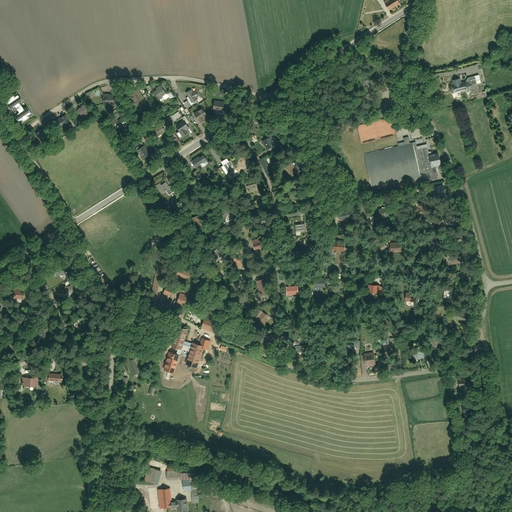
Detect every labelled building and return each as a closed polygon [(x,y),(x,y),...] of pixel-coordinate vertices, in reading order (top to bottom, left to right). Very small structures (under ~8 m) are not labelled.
[(389,11),(400,5),(397,0),(389,0),(384,3),(389,11)] [(430,36),(433,44),(440,42),(451,48),(476,40),(482,31),(477,17),(489,13),(486,4),(483,5),(483,8),(480,9),(477,3),(469,0),(458,0),(457,0),(456,0),(448,0),(446,4),(434,24),(436,25),(430,36)] [(386,76),(378,71),(375,77),(383,82),(386,76)] [(363,78),(363,81),(365,83),(368,84),(371,83),(372,81),(372,78),(371,75),(368,75),(365,75),(363,78)] [(472,86),(476,85),(475,77),(459,81),(459,80),(452,81),(453,85),(449,86),(451,95),(464,91),(468,93),(472,86)] [(160,85),(153,90),(159,99),(166,94),(160,85)] [(131,94),(137,103),(144,98),(138,89),(131,94)] [(192,89),(186,92),(192,102),(197,99),(196,97),(199,95),(196,90),(194,92),(192,89)] [(14,115),(19,121),(31,114),(26,107),(24,109),(20,102),(21,101),(16,93),(8,98),(8,100),(5,101),(10,109),(12,108),(16,114),(14,115)] [(104,104),(113,103),(113,94),(104,94),(104,104)] [(214,101),(212,110),(224,112),(226,104),(214,101)] [(76,110),(80,117),(88,112),(84,106),(76,110)] [(199,122),(209,117),(203,108),(193,114),(199,122)] [(179,112),(172,116),(175,120),(181,116),(179,112)] [(118,122),(122,128),(134,120),(130,114),(118,122)] [(52,123),(56,129),(66,123),(62,117),(52,123)] [(186,130),(190,128),(185,121),(174,128),(181,138),(188,133),(186,130)] [(161,124),(153,129),(157,136),(165,130),(161,124)] [(35,133),(40,141),(48,136),(43,128),(35,133)] [(272,138),(264,142),(266,146),(268,145),(270,149),(276,146),(272,138)] [(418,151),(416,143),(411,144),(420,181),(438,177),(436,165),(433,166),(430,154),(428,154),(427,149),(418,151)] [(411,144),(363,155),(372,192),(420,181),(411,144)] [(142,159),(150,154),(144,146),(136,151),(142,159)] [(442,164),(439,152),(430,154),(433,166),(436,165),(442,164)] [(204,155),(201,157),(200,156),(193,161),(197,167),(208,160),(204,155)] [(231,160),(225,164),(227,168),(229,167),(235,177),(242,173),(235,162),(233,163),(231,160)] [(294,164),(288,168),(291,173),(292,172),(294,174),(298,171),(294,164)] [(189,177),(186,179),(187,181),(185,183),(190,191),(196,187),(189,177)] [(175,184),(171,186),(168,181),(163,184),(170,195),(177,191),(174,188),(176,186),(175,184)] [(257,183),(248,185),(249,190),(255,188),(256,191),(259,190),(257,183)] [(443,184),(433,188),(435,195),(446,192),(443,184)] [(299,185),(292,189),(296,196),(304,192),(299,185)] [(423,207),(419,208),(421,215),(427,213),(425,206),(423,207)] [(393,207),(379,208),(379,216),(394,215),(393,207)] [(342,212),(338,213),(340,223),(347,221),(346,218),(351,216),(348,208),(342,209),(342,212)] [(231,213),(222,215),(224,222),(233,219),(231,213)] [(448,224),(453,222),(451,215),(443,217),(444,222),(441,223),(442,226),(449,225),(448,224)] [(199,216),(193,218),(196,226),(202,224),(199,216)] [(437,237),(431,238),(432,248),(440,247),(439,241),(443,240),(442,234),(436,235),(437,237)] [(259,240),(253,242),(255,248),(260,246),(261,249),(265,248),(263,243),(261,244),(259,240)] [(344,243),(335,242),(334,251),(344,251),(344,243)] [(401,243),(390,243),(390,252),(401,252),(401,243)] [(220,246),(214,251),(217,253),(213,257),(216,261),(226,253),(220,246)] [(453,257),(451,258),(452,262),(452,264),(463,261),(462,255),(453,257)] [(54,267),(55,277),(67,275),(65,266),(54,267)] [(325,278),(314,279),(314,287),(319,287),(319,283),(325,283),(325,278)] [(264,279),(258,280),(260,293),(267,291),(264,279)] [(380,285),(369,285),(369,293),(379,293),(380,285)] [(298,286),(286,287),(287,294),(299,293),(298,286)] [(354,287),(345,286),(345,291),(348,292),(348,295),(354,295),(354,287)] [(12,299),(24,300),(24,291),(13,290),(12,299)] [(247,292),(236,295),(237,301),(241,300),(242,302),(250,300),(247,292)] [(416,293),(407,292),(406,301),(416,301),(416,293)] [(187,298),(178,295),(175,304),(184,306),(187,298)] [(273,317),(262,310),(257,318),(267,325),(273,317)] [(469,316),(460,312),(457,318),(467,322),(469,316)] [(218,322),(204,317),(201,326),(215,331),(218,322)] [(74,324),(75,329),(85,326),(83,319),(78,321),(79,323),(74,324)] [(47,325),(37,328),(40,338),(50,335),(47,325)] [(197,369),(204,347),(185,342),(188,330),(176,326),(172,344),(171,348),(175,349),(182,351),(183,345),(190,347),(184,365),(189,366),(197,369)] [(24,337),(22,334),(19,328),(11,334),(15,339),(18,337),(20,340),(24,337)] [(459,335),(467,338),(469,333),(461,330),(459,335)] [(275,333),(267,331),(265,339),(273,342),(275,333)] [(435,340),(435,339),(431,338),(431,347),(436,347),(437,345),(442,345),(442,341),(435,340)] [(307,344),(295,345),(296,351),(300,351),(300,353),(307,353),(307,350),(308,350),(307,344)] [(135,360),(128,362),(133,378),(140,376),(135,360)] [(56,373),(54,373),(53,375),(50,374),(49,377),(50,379),(53,380),(54,383),(59,383),(59,381),(61,378),(60,375),(56,374),(56,373)] [(37,376),(31,375),(31,378),(23,378),(22,383),(23,383),(23,385),(36,386),(37,376)] [(457,380),(457,388),(470,388),(469,379),(457,380)] [(461,407),(463,414),(475,412),(473,404),(461,407)] [(148,467),(144,483),(157,486),(161,471),(148,467)] [(166,472),(166,480),(192,480),(191,471),(166,472)] [(187,500),(175,500),(175,503),(170,503),(169,489),(156,490),(157,510),(170,509),(170,508),(175,507),(175,511),(188,511),(187,500)]
